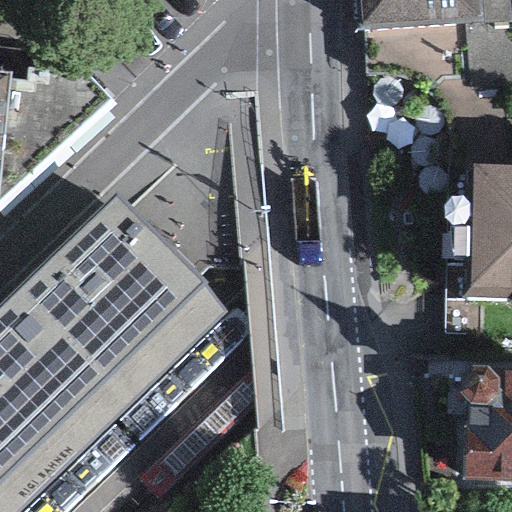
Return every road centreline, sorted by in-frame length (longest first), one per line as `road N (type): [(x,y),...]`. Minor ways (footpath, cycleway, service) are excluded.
road 1 (primary): [(308,17),(342,511)]
road 2 (residential): [(308,17),(234,28),(0,267)]
